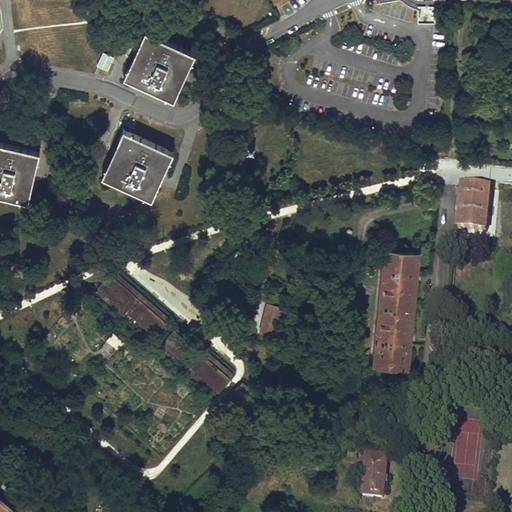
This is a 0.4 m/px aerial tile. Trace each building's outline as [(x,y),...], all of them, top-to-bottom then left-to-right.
[(142,0),(138,1),(140,10),(149,9),(147,0),(142,0)] [(418,5),(417,21),(434,22),(435,5),(418,5)] [(343,26),(355,21),(349,8),(337,14),(343,26)] [(145,32),(124,77),(174,100),(194,54),(145,32)] [(103,175),(152,198),(162,176),(173,152),(124,130),(103,175)] [(0,194),(28,201),(40,151),(0,142),(0,194)] [(487,233),(491,189),(461,186),(456,230),(487,233)] [(407,367),(419,252),(385,249),(374,363),(407,367)] [(111,274),(165,321),(169,317),(115,270),(111,274)] [(155,335),(166,322),(165,321),(111,274),(110,273),(99,286),(100,287),(154,334),(155,335)] [(150,339),(154,334),(100,287),(96,292),(150,339)] [(276,333),(282,306),(265,302),(259,329),(276,333)] [(230,377),(233,373),(179,326),(176,330),(230,377)] [(220,391),(231,378),(230,377),(176,330),(174,329),(163,342),(164,343),(218,389),(220,391)] [(215,394),(218,389),(164,343),(160,348),(215,394)] [(240,386),(266,409),(270,405),(243,382),(240,386)] [(256,423),(267,410),(266,409),(240,386),(239,385),(227,398),(229,399),(254,422),(256,423)] [(251,427),(254,422),(229,399),(225,404),(251,427)] [(278,419),(330,465),(334,460),(281,415),(278,419)] [(320,479),(331,466),(330,465),(278,419),(276,417),(264,431),(266,432),(319,478),(320,479)] [(315,482),(319,478),(266,432),(262,436),(315,482)] [(365,476),(385,478),(387,456),(368,454),(365,476)] [(383,497),(385,478),(365,476),(363,495),(383,497)] [(0,511),(19,511),(1,496),(0,496),(0,511)]
